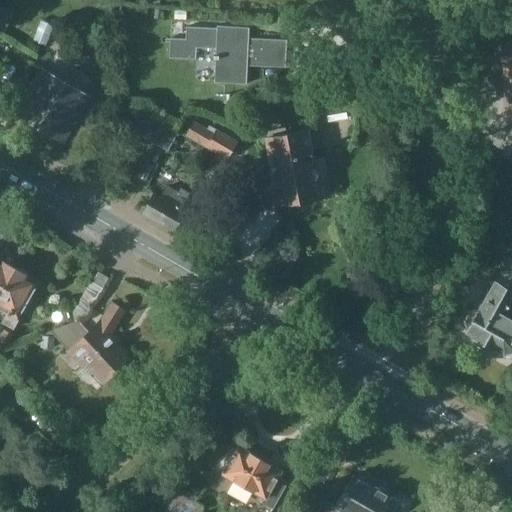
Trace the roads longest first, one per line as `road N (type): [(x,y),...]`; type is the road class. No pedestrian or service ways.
road 1 (residential): [(365,387),(416,245),(418,94),(399,0)]
road 2 (tertiary): [(255,325),(138,241),(0,165)]
road 3 (residential): [(57,511),(255,325)]
road 4 (tertiary): [(511,468),(365,387)]
road 5 (tertiary): [(365,387),(255,325)]
